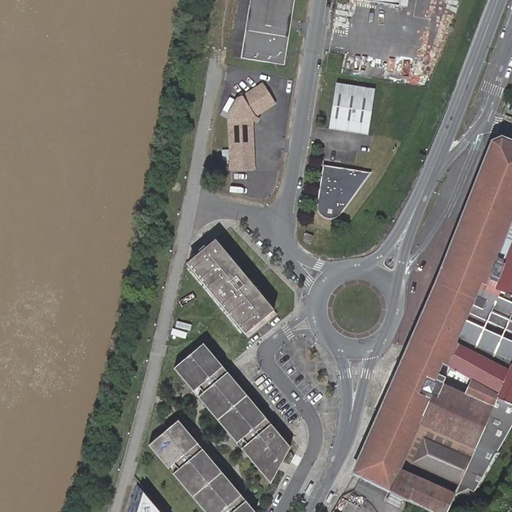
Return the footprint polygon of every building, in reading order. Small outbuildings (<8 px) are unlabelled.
[(296,0),(250,0),(241,58),(269,62),(274,62),(278,61),(282,59),(285,56),(288,52),(289,47),(296,0)] [(274,62),(269,62),(286,65),(289,47),(288,52),(285,56),(282,59),(278,61),(274,62)] [(373,89),(335,83),(328,128),(366,134),(373,89)] [(275,104),(263,85),(237,101),(230,114),(234,170),(256,168),(253,118),(254,117),(275,104)] [(364,454),(353,478),(401,503),(419,511),(448,511),(455,499),(480,489),(511,431),(511,144),(501,140),(492,144),(437,287),(380,416),(385,425),(373,451),(364,454)] [(337,217),(368,173),(323,166),(317,206),(317,209),(321,215),(328,219),(333,218),(337,217)] [(314,237),(307,233),(303,242),(311,245),(314,237)] [(276,307),(218,237),(188,260),(247,331),(276,307)] [(289,448),(201,346),(171,371),(269,485),(289,448)] [(380,416),(364,454),(373,451),(385,425),(380,416)] [(253,511),(177,423),(147,448),(202,511),(253,511)] [(156,511),(132,484),(124,511),(156,511)]
